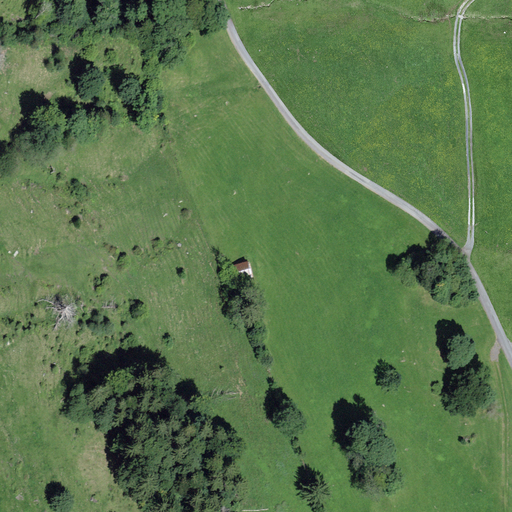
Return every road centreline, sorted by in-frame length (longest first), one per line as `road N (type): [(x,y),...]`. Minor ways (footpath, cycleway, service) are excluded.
road 1 (residential): [(468,258),(438,227),(320,153),(234,40),(219,0)]
road 2 (track): [(472,0),(457,46),(470,90),(468,258)]
